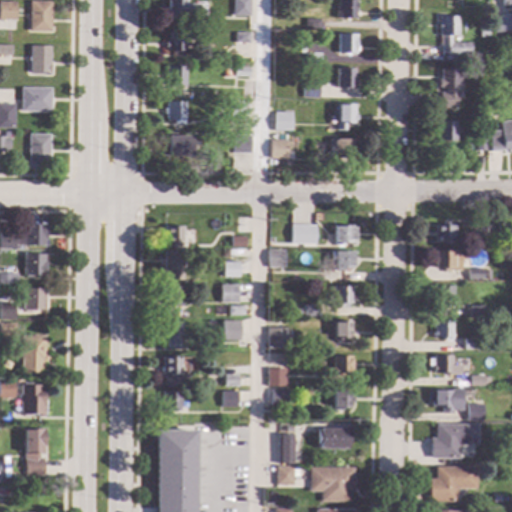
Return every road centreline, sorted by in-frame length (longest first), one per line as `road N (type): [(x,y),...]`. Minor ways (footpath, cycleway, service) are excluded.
road 1 (residential): [(395,0),(387,511)]
road 2 (tertiary): [(90,0),(83,511)]
road 3 (residential): [(511,189),(119,191)]
road 4 (tertiary): [(115,511),(118,270)]
road 5 (tertiary): [(119,191),(123,0)]
